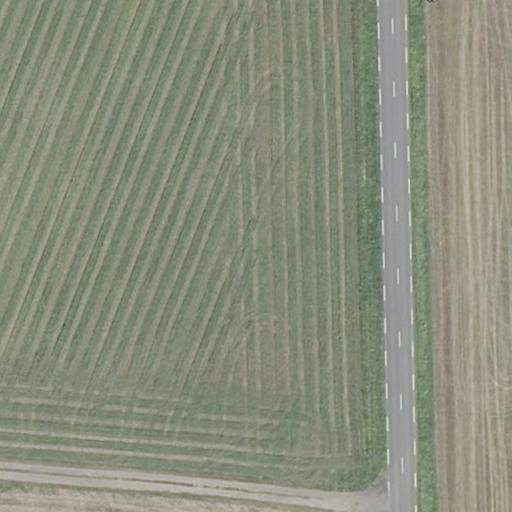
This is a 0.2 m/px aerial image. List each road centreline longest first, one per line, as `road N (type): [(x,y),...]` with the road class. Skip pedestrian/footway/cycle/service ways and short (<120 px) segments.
road 1 (secondary): [(390,511),(379,0)]
road 2 (track): [(389,484),(0,467)]
